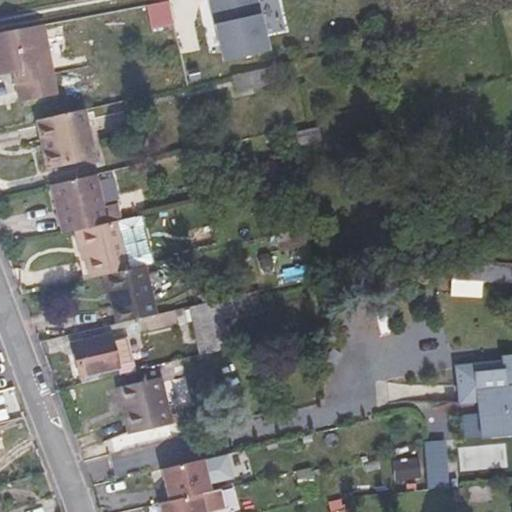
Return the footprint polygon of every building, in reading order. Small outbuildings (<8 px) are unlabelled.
[(153,24),(172,20),(167,0),(164,0),(148,4),(153,24)] [(208,0),(223,61),(268,50),(255,0),(208,0)] [(41,25),(0,32),(0,74),(13,72),(16,71),(18,81),(14,82),(18,101),(54,95),(41,25)] [(237,92),(266,85),(262,69),(233,76),(237,92)] [(93,159),(81,110),(40,120),(47,150),(43,151),(48,170),(93,159)] [(40,120),(36,121),(43,151),(47,150),(40,120)] [(317,128),(290,134),(293,147),(320,141),(317,128)] [(260,187),(279,183),(274,161),(255,165),(260,187)] [(102,206),(95,175),(51,186),(62,234),(74,231),(76,231),(116,221),(119,221),(115,203),(102,206)] [(84,260),(89,279),(101,276),(103,276),(128,270),(116,221),(76,231),(84,260)] [(279,252),(309,245),(305,228),(275,235),(279,252)] [(81,261),(84,260),(76,231),(74,231),(81,261)] [(481,296),(482,280),(511,281),(511,262),(453,259),(451,295),(481,296)] [(110,302),(115,324),(155,315),(143,266),(128,270),(103,276),(110,302)] [(107,303),(110,302),(103,276),(101,276),(107,303)] [(198,356),(226,349),(219,319),(233,316),(229,297),(187,307),(198,356)] [(70,344),(80,383),(135,370),(126,337),(110,341),(109,335),(70,344)] [(490,362),(455,366),(459,402),(477,400),(481,436),(511,432),(511,352),(500,353),(500,361),(501,369),(490,370),(490,362)] [(500,361),(490,362),(490,370),(501,369),(500,361)] [(170,424),(159,376),(116,386),(128,434),(170,424)] [(202,461),(161,470),(169,502),(200,495),(210,492),(202,461)] [(489,498),(488,485),(466,487),(468,500),(489,498)] [(468,500),(466,487),(454,489),(454,501),(468,500)] [(203,511),(200,495),(169,502),(159,504),(160,511),(203,511)]
